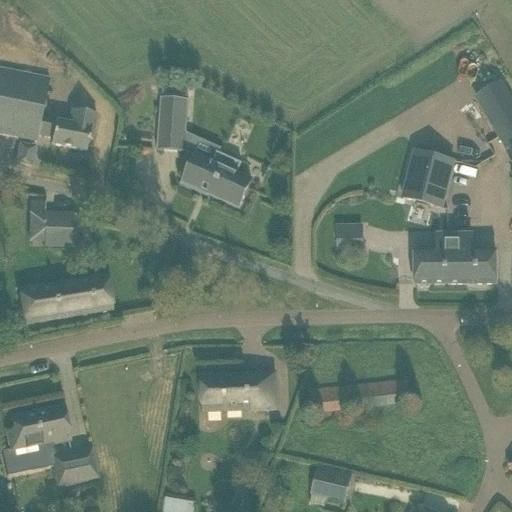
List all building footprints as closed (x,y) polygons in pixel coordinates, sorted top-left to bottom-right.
[(9,31),(5,48),(25,51),(28,35),(9,31)] [(474,99),(505,151),(511,147),(511,100),(501,82),(474,99)] [(0,97),(0,136),(53,148),(61,111),(0,97)] [(185,154),(189,101),(160,99),(157,152),(185,154)] [(89,104),(86,120),(99,123),(102,107),(89,104)] [(202,191),(207,195),(239,209),(252,182),(237,175),(242,165),(216,153),(212,164),(195,156),(182,186),(180,185),(180,186),(200,195),(202,191)] [(442,210),(454,163),(415,153),(403,200),(442,210)] [(80,211),(80,216),(45,214),(44,248),(73,249),(74,230),(91,230),(92,211),(80,211)] [(338,250),(363,250),(363,228),(338,228),(338,250)] [(496,286),(496,254),(474,255),(474,234),(436,235),(436,255),(414,255),(414,286),(496,286)] [(112,312),(107,277),(19,292),(25,327),(112,312)] [(275,375),(201,378),(202,414),(276,412),(275,375)] [(309,394),(311,414),(410,403),(407,383),(309,394)] [(6,433),(10,452),(46,444),(47,447),(71,442),(64,408),(11,419),(14,431),(6,433)] [(91,450),(63,456),(69,486),(97,481),(91,450)] [(345,505),(352,474),(318,467),(311,497),(345,505)] [(194,511),(196,500),(167,495),(164,511),(194,511)]
